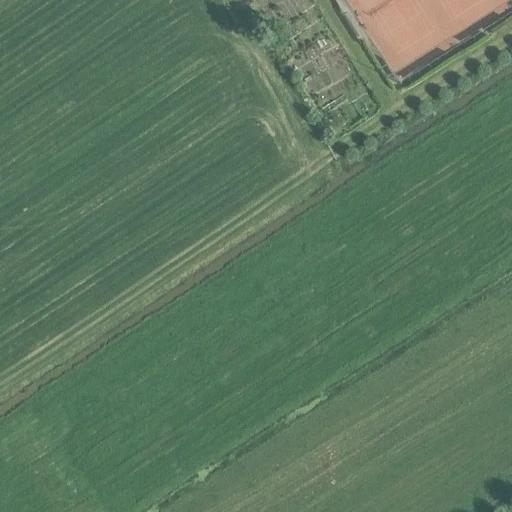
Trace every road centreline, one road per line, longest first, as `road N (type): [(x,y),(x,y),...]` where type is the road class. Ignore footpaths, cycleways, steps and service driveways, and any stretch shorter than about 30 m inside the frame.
road 1 (track): [(0,376),(399,106),(511,39)]
road 2 (track): [(399,106),(322,0)]
